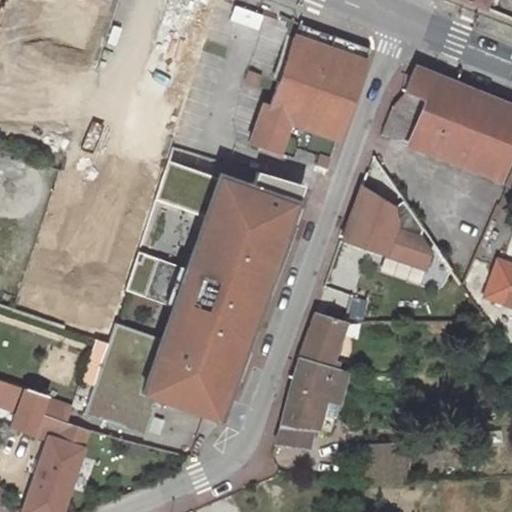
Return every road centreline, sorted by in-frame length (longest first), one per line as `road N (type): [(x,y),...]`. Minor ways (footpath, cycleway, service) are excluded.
road 1 (residential): [(122,511),(200,480),(255,434),(400,25)]
road 2 (primary): [(511,69),(400,25)]
